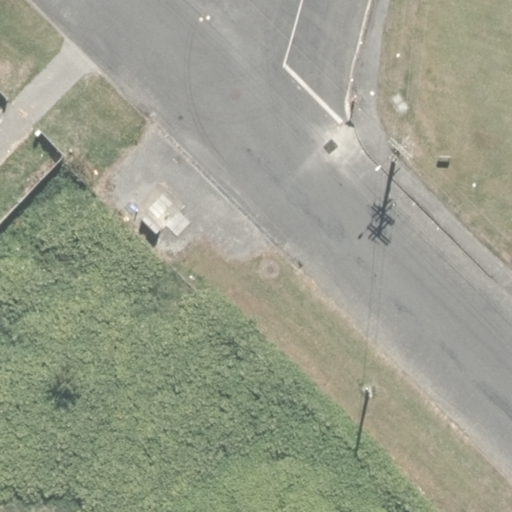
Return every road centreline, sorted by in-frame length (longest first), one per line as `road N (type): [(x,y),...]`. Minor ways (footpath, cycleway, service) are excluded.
road 1 (residential): [(242,112),(511,380)]
road 2 (residential): [(129,0),(242,112)]
road 3 (residential): [(242,112),(287,63),(304,0)]
